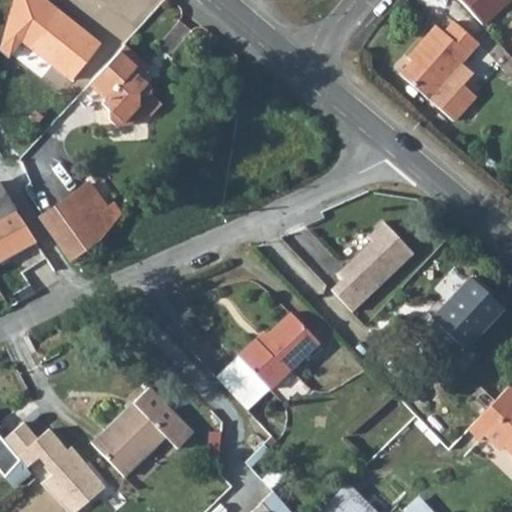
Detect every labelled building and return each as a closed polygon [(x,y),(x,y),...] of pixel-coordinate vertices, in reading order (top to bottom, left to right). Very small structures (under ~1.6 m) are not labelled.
[(9,0),(8,7),(0,38),(0,43),(14,54),(26,41),(71,75),(99,37),(49,0),(9,0)] [(511,0),(455,0),(481,26),(509,0),(511,0)] [(437,25),(406,55),(411,60),(398,74),(422,95),(474,43),(453,25),(446,31),(437,25)] [(25,43),(18,52),(65,89),(72,81),(25,43)] [(128,45),(93,83),(107,96),(116,109),(116,119),(121,126),(137,127),(146,117),(159,117),(169,106),(159,94),(159,80),(147,80),(147,73),(152,67),(128,45)] [(43,215),(69,255),(98,236),(112,216),(105,206),(87,180),(43,215)] [(0,216),(17,207),(8,195),(0,181),(0,216)] [(105,206),(112,216),(118,212),(111,202),(105,206)] [(17,207),(0,216),(0,259),(37,238),(17,207)] [(338,278),(326,289),(349,313),(415,254),(380,220),(363,235),(369,240),(333,271),(338,278)] [(3,287),(2,287),(11,306),(49,287),(40,269),(3,287)] [(469,279),(432,319),(464,348),(500,308),(469,279)] [(257,336),(238,354),(270,388),(321,339),(292,309),(260,339),(257,336)] [(476,406),(460,422),(473,435),(479,430),(494,445),(498,442),(511,455),(511,390),(501,379),(476,406)] [(148,382),(91,436),(125,471),(164,434),(177,447),(194,431),(148,382)] [(0,467),(6,474),(22,458),(0,434),(0,467)] [(371,511),(348,484),(315,511),(371,511)] [(267,511),(260,503),(249,511),(267,511)]
